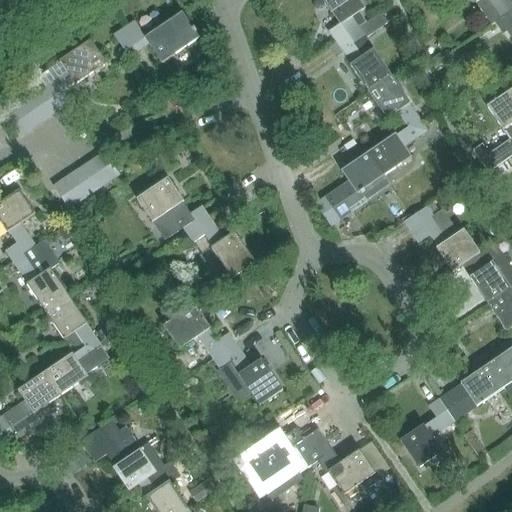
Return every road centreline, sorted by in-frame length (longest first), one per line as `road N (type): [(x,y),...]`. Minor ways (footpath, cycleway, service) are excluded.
road 1 (residential): [(384,276),(413,344),(400,368),(374,387),(346,391),(326,382),(301,328),(297,292),(310,255)]
road 2 (residential): [(0,155),(116,140),(258,97)]
road 3 (residential): [(310,255),(258,97)]
